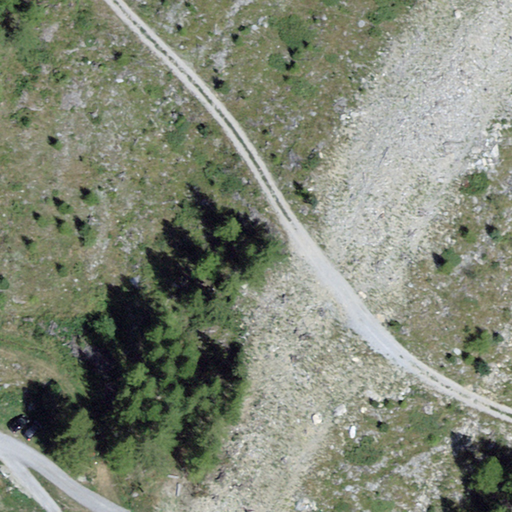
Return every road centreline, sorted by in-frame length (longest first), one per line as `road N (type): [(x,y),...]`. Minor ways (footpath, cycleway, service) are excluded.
road 1 (track): [(511,412),(458,395),(373,333),(214,104),(113,0)]
road 2 (unclassified): [(0,441),(115,511)]
